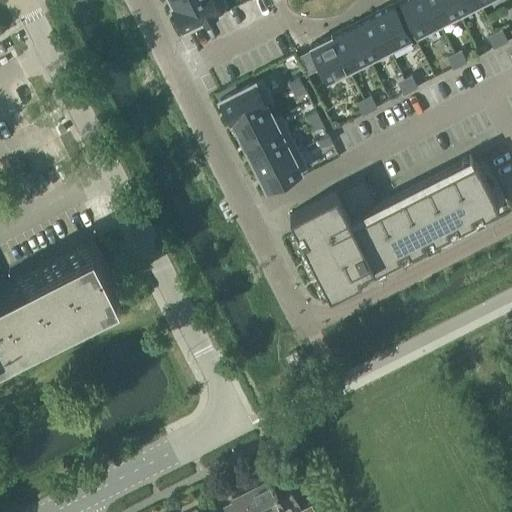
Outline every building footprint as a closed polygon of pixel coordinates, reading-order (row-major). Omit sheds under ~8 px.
[(186,0),(172,7),(183,27),(196,20),(197,23),(219,12),(220,11),(219,9),(227,4),(225,0),(186,0)] [(400,0),(417,33),(438,22),(426,0),(400,0)] [(452,0),(426,0),(438,22),(458,12),(452,0)] [(452,0),(458,12),(478,2),(480,6),(481,6),(478,0),(452,0)] [(393,3),(371,13),(389,47),(410,37),(393,3)] [(371,13),(351,24),(368,58),(389,47),(371,13)] [(351,24),(331,34),(350,72),(351,72),(349,68),(368,58),(351,24)] [(501,29),(494,32),(500,43),(507,39),(501,29)] [(494,32),(487,36),(493,46),(500,43),(494,32)] [(312,44),(309,45),(329,83),(350,72),(331,34),(329,35),(329,34),(311,43),(312,44)] [(460,49),(454,53),(459,63),(466,60),(460,49)] [(454,53),(447,56),(452,67),(459,63),(454,53)] [(411,74),(404,78),(409,89),(416,85),(411,74)] [(298,76),(288,81),(291,88),(302,83),(298,76)] [(262,77),(219,99),(230,119),(272,98),(262,77)] [(404,78),(397,81),(402,92),(409,89),(404,78)] [(302,83),(291,88),(295,95),(305,90),(302,83)] [(370,95),(363,98),(369,109),(376,106),(370,95)] [(272,98),(230,119),(230,120),(232,119),(240,135),(281,115),(280,114),(272,118),(264,103),(273,98),(272,98)] [(363,98),(356,102),(362,113),(365,111),(369,109),(363,98)] [(315,110),(305,115),(308,122),(319,117),(316,110),(315,110)] [(281,115),(240,135),(249,152),(290,132),(281,115)] [(319,117),(308,122),(312,129),(322,124),(323,124),(319,117)] [(290,132),(249,152),(258,169),(298,149),(290,132)] [(328,134),(317,139),(321,146),(331,141),(328,134)] [(298,149),(258,169),(267,188),(307,167),(298,149)] [(469,154),(371,204),(373,198),(362,176),(289,213),(329,291),(360,275),(358,270),(370,263),(372,268),(372,269),(375,268),(384,263),(400,255),(397,250),(405,245),(408,251),(424,242),(422,237),(430,233),(433,238),(449,230),(446,225),(455,220),(457,226),(474,218),(471,212),(479,208),(482,213),(498,205),(474,159),(472,160),(469,154)] [(0,280),(0,337),(115,279),(93,234),(0,280)] [(290,367),(301,361),(295,351),(284,356),(290,367)] [(234,500),(223,505),(226,511),(274,511),(279,510),(280,511),(314,511),(313,509),(310,504),(300,509),(283,475),(272,481),(269,475),(267,475),(265,472),(251,480),(253,483),(250,484),(231,494),(234,500)]
